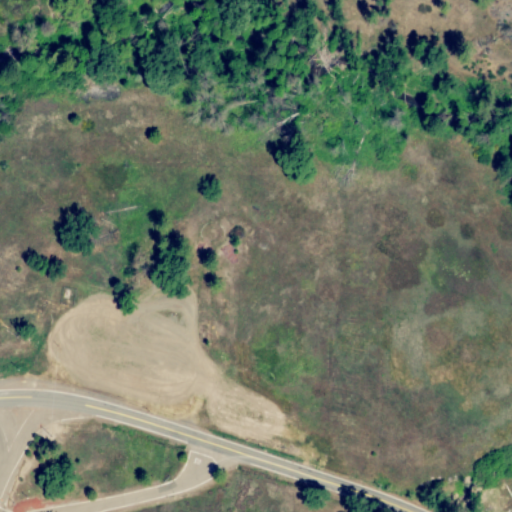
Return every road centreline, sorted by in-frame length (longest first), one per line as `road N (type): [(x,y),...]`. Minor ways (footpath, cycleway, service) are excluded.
road 1 (secondary): [(0,397),(49,397),(130,415),(413,511)]
road 2 (residential): [(57,511),(156,494),(198,470),(221,444)]
